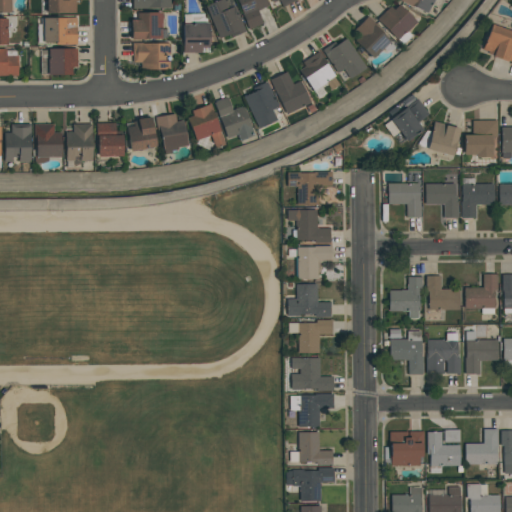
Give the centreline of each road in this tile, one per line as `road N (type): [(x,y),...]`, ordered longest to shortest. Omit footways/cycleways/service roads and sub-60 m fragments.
road 1 (residential): [(0,98),(161,89),(263,56),(341,0)]
road 2 (residential): [(363,252),(511,249),(365,407)]
road 3 (residential): [(362,184),(365,511)]
